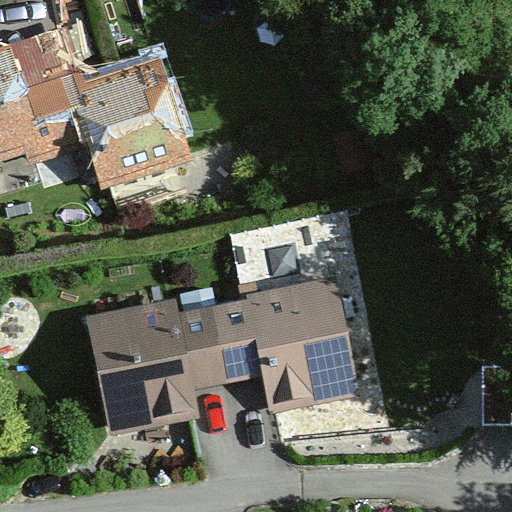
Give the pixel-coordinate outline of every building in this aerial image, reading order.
[(69,39),(13,55),(25,95),(82,77),(69,39)] [(82,77),(25,95),(13,55),(0,59),(0,169),(29,160),(32,168),(87,151),(100,195),(192,166),(161,67),(90,89),(86,76),(82,77)] [(368,134),(337,141),(345,175),(376,167),(368,134)] [(176,308),(86,326),(109,439),(197,421),(191,395),(264,380),(272,417),(357,400),(334,291),(179,322),(176,308)] [(511,377),(483,379),(485,430),(511,429),(511,377)]
